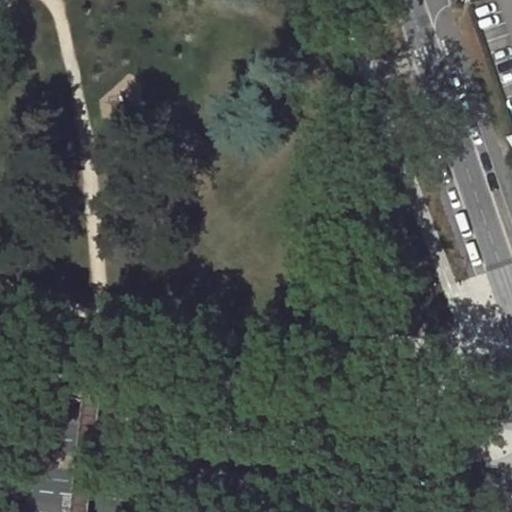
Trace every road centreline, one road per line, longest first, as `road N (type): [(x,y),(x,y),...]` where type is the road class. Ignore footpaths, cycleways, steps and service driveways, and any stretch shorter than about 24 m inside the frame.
road 1 (tertiary): [(511,483),(0,424)]
road 2 (unclassified): [(511,314),(409,0)]
road 3 (tertiary): [(0,486),(239,511)]
